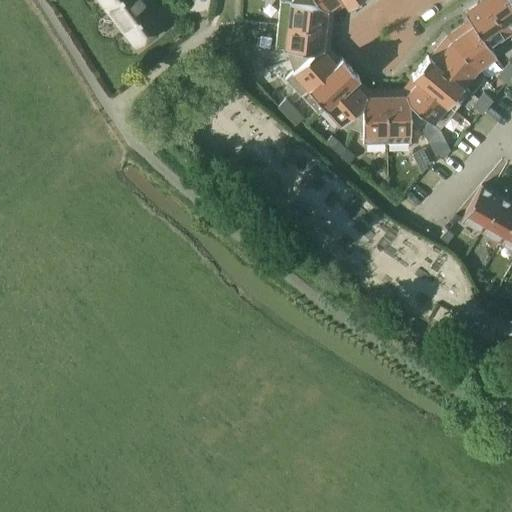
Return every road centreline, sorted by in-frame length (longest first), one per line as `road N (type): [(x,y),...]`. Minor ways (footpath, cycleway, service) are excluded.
road 1 (unclassified): [(511,422),(334,314),(160,169),(111,113),(37,0)]
road 2 (track): [(511,328),(407,279),(199,103)]
